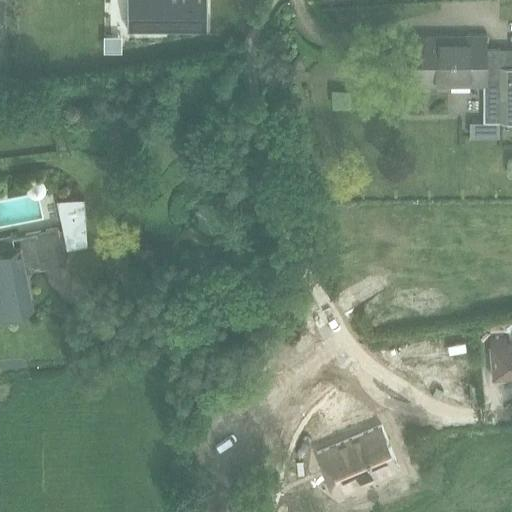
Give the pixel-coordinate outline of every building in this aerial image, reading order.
[(127,0),(127,29),(207,29),(206,0),(127,0)] [(415,36),(415,84),(437,85),(437,79),(484,78),(485,122),(511,121),(511,66),(500,66),(500,48),(485,48),(485,36),(468,36),(468,42),(417,43),(416,37),(415,36)] [(494,165),(511,164),(511,148),(493,148),(494,165)] [(63,230),(59,230),(58,228),(26,235),(28,247),(14,250),(12,237),(0,239),(0,315),(17,312),(15,302),(30,299),(22,261),(34,259),(36,270),(66,264),(62,247),(66,246),(67,249),(87,245),(84,198),(57,200),(63,230)] [(511,343),(507,344),(507,337),(490,338),(491,351),(493,371),(509,370),(509,374),(508,374),(508,376),(511,375),(511,343)] [(427,368),(408,373),(389,377),(394,401),(468,383),(464,363),(428,372),(427,368)] [(317,453),(334,494),(399,467),(382,426),(345,442),(317,453)]
